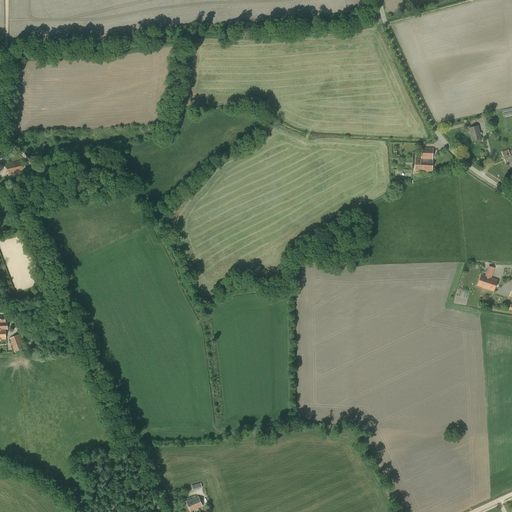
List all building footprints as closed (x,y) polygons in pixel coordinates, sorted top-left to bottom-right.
[(478,126),(469,128),(472,141),(481,139),(478,126)] [(421,148),(421,159),(415,159),(415,170),(432,171),(433,148),(421,148)] [(508,150),(502,153),(506,164),(511,162),(511,150),(509,152),(508,150)] [(6,163),(9,176),(26,172),(24,160),(6,163)] [(481,275),(477,285),(485,288),(494,291),(497,280),(491,278),(494,268),(489,266),(485,276),(481,275)] [(9,338),(14,352),(25,348),(20,334),(9,338)] [(192,511),(202,506),(198,497),(187,502),(191,511),(200,511),(199,511),(192,511)]
